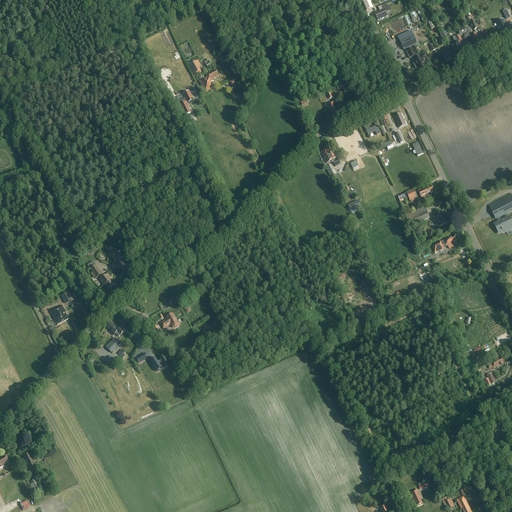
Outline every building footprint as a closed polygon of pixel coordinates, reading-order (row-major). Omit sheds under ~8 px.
[(366,3),(364,5),(366,11),(369,10),(373,8),(370,2),(366,3)] [(383,10),(375,14),(378,21),(387,17),(386,13),(390,11),(387,4),(382,6),(383,10)] [(470,22),(473,30),(477,28),(471,16),(467,18),(469,22),(470,22)] [(504,18),(498,21),(500,26),(499,27),(502,33),(508,30),(507,26),(508,25),(504,18)] [(457,31),(460,36),(466,33),(464,28),(457,31)] [(469,37),(471,37),(473,42),(474,42),(476,46),(480,44),(475,32),(472,34),(470,29),(466,31),(469,37)] [(413,35),(399,41),(404,51),(417,44),(413,35)] [(455,44),(451,47),(454,53),(458,51),(459,53),(465,51),(464,48),(465,47),(462,41),(460,36),(453,39),(455,44)] [(416,56),(413,49),(406,52),(409,59),(416,56)] [(453,60),(449,52),(448,49),(441,52),(446,63),(453,60)] [(415,63),(413,64),(415,69),(418,68),(420,71),(426,69),(424,64),(423,63),(424,63),(428,61),(425,55),(421,57),(414,60),(415,63)] [(201,66),(198,60),(190,65),(190,66),(189,67),(193,74),(194,74),(195,74),(196,76),(202,73),(199,67),(201,66)] [(219,77),(216,70),(209,74),(209,73),(205,75),(207,77),(206,78),(203,80),(198,82),(205,93),(211,90),(209,88),(213,86),(211,83),(214,81),(213,80),(219,77)] [(241,86),(236,78),(229,82),(234,90),(241,86)] [(336,86),(338,91),(342,89),(344,93),(347,92),(342,83),(336,86)] [(194,100),(190,91),(183,94),(188,104),(194,100)] [(188,108),(189,107),(187,102),(180,105),(182,108),(181,109),(185,116),(190,113),(188,108)] [(326,105),(328,110),(329,109),(333,116),(338,113),(335,107),(336,106),(334,102),(326,105)] [(402,119),(400,114),(392,118),(395,122),(390,124),(395,132),(398,130),(399,131),(406,128),(403,123),(407,121),(405,117),(402,119)] [(370,130),(368,126),(365,128),(368,135),(375,132),(377,136),(380,134),(377,127),(370,130)] [(401,156),(407,153),(404,146),(398,148),(401,156)] [(321,154),(325,162),(326,164),(337,159),(333,152),(330,154),(327,149),(321,152),(322,153),(321,154)] [(331,165),(330,166),(325,168),(331,178),(336,175),(331,165)] [(432,197),(430,193),(433,192),(430,185),(417,192),(421,199),(425,197),(427,200),(432,197)] [(406,193),(410,201),(417,198),(413,190),(406,193)] [(498,209),(493,212),(496,219),(497,219),(499,223),(495,225),(498,232),(501,230),(502,231),(503,231),(511,227),(511,226),(511,224),(511,222),(509,218),(501,222),(499,217),(511,210),(511,197),(496,205),(498,209)] [(358,201),(347,205),(351,212),(361,208),(358,201)] [(429,218),(424,207),(405,216),(411,227),(429,218)] [(448,223),(447,221),(443,212),(436,216),(437,218),(433,219),(435,221),(438,220),(441,226),(448,223)] [(478,227),(484,236),(491,231),(485,222),(478,227)] [(456,241),(454,236),(441,242),(440,242),(431,246),(434,254),(444,250),(443,247),(445,246),(446,247),(453,244),(453,243),(456,241)] [(123,250),(119,253),(123,261),(127,258),(123,250)] [(90,269),(97,278),(102,274),(96,265),(90,269)] [(114,285),(108,276),(107,275),(99,281),(103,286),(106,284),(109,288),(114,285)] [(66,303),(72,300),(68,293),(62,296),(66,303)] [(50,312),(57,325),(69,319),(62,306),(50,312)] [(166,318),(167,320),(164,322),(164,321),(160,323),(163,329),(170,325),(173,328),(175,329),(178,327),(178,324),(172,314),(166,318)] [(110,322),(106,327),(110,331),(109,332),(112,335),(113,336),(115,334),(119,337),(124,331),(120,327),(118,329),(118,328),(110,322)] [(128,331),(122,336),(125,340),(131,334),(128,331)] [(121,344),(115,339),(107,348),(112,353),(121,344)] [(145,354),(136,359),(139,363),(148,358),(145,354)] [(156,356),(151,360),(157,370),(163,367),(160,363),(163,361),(165,363),(167,362),(168,364),(170,363),(164,354),(161,357),(162,359),(159,361),(156,356)] [(493,369),(504,364),(501,358),(496,361),(495,360),(490,362),(493,369)] [(488,379),(484,381),(487,387),(491,385),(496,383),(492,374),(487,376),(488,379)] [(28,452),(22,455),(26,463),(25,463),(30,472),(36,468),(28,452)] [(3,465),(9,462),(6,456),(0,458),(0,469),(4,467),(3,465)] [(461,489),(462,490),(460,491),(462,495),(467,493),(466,491),(469,490),(470,491),(472,490),(471,486),(465,489),(465,488),(461,489)] [(417,489),(410,493),(416,506),(422,503),(419,497),(420,497),(417,489)] [(471,511),(464,497),(457,500),(461,509),(463,509),(464,511),(471,511)] [(449,500),(446,501),(445,498),(442,500),(445,507),(451,505),(449,500)] [(30,507),(31,509),(27,511),(26,511),(29,511),(39,508),(37,503),(30,507)]
